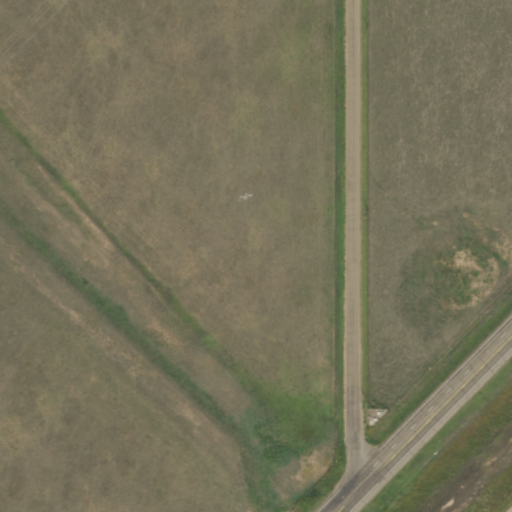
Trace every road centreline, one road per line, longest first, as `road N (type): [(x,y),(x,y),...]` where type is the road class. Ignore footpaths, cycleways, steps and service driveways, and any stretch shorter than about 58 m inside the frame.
road 1 (residential): [(347,511),(355,445),(355,0)]
road 2 (primary): [(341,511),(511,339)]
